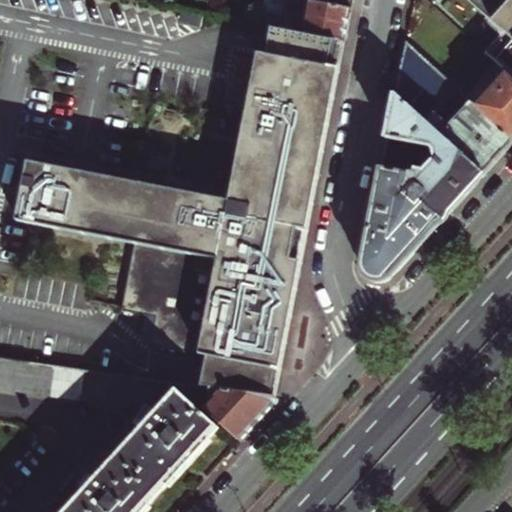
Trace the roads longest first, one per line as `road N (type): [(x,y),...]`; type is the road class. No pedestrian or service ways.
road 1 (residential): [(367,349),(332,266),(383,0)]
road 2 (primary): [(511,294),(310,511)]
road 3 (primary): [(355,511),(511,339)]
road 4 (tertiary): [(367,349),(221,511)]
road 5 (tertiary): [(511,191),(367,349)]
